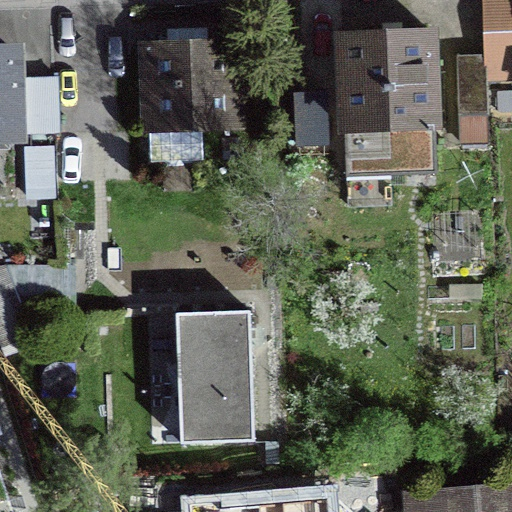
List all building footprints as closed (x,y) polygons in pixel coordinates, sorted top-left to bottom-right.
[(511,0),(482,0),(484,57),(486,57),(487,85),(511,84),(511,0)] [(139,133),(150,133),(150,166),(205,165),(204,137),(248,136),(246,44),(207,45),(207,30),(168,31),(168,44),(137,45),(139,133)] [(346,181),(434,178),(430,32),(390,33),(341,35),(346,181)] [(24,132),(55,132),(55,80),(24,80),(23,55),(0,55),(0,146),(24,146),(24,132)] [(487,85),(486,57),(484,57),(457,58),(460,148),(488,148),(487,85)] [(175,319),(179,451),(255,450),(252,317),(175,319)] [(511,511),(511,482),(401,493),(403,511),(511,511)] [(191,511),(329,511),(328,498),(192,511),(191,511)]
